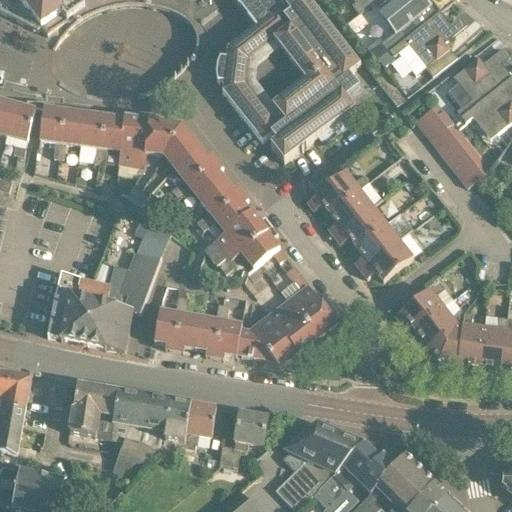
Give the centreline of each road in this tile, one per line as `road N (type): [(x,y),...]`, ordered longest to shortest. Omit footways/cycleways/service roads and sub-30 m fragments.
road 1 (secondary): [(0,350),(67,368),(369,414)]
road 2 (residential): [(367,322),(481,228),(412,139)]
road 3 (residential): [(367,322),(273,209)]
